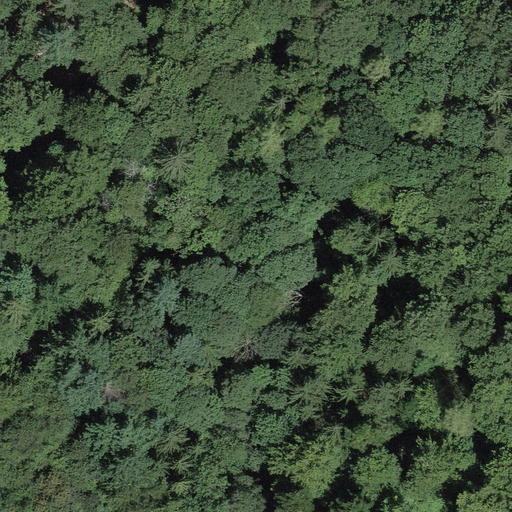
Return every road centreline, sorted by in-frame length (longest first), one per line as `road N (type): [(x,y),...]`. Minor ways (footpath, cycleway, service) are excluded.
road 1 (track): [(0,332),(30,340),(69,330),(178,192),(231,166),(260,165),(353,198),(419,250),(469,403),(488,432),(511,447)]
road 2 (unclassified): [(0,186),(140,44),(203,0)]
